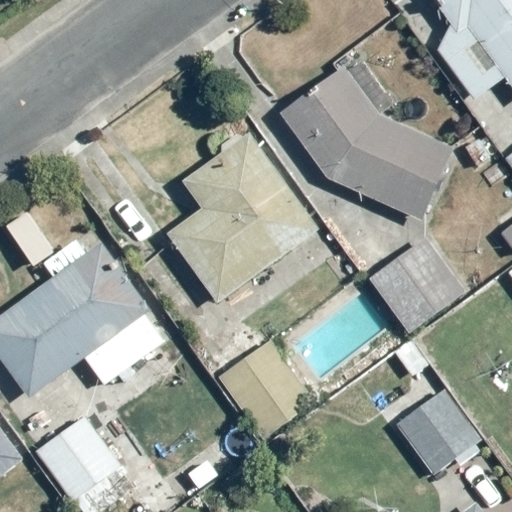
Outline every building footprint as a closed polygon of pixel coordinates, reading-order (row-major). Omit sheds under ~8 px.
[(511,0),(447,0),(462,25),(450,47),(487,99),(511,83),(511,0)] [(397,119),(362,70),(293,111),(338,179),(437,227),(469,146),(397,119)] [(157,212),(227,303),(332,231),(265,134),(157,212)] [(466,293),(426,237),(369,277),(410,333),(466,293)] [(180,340),(115,244),(0,326),(0,341),(40,404),(97,361),(115,386),(180,340)] [(313,401),(269,339),(218,374),(263,437),(313,401)] [(445,388),(396,423),(433,474),(481,439),(445,388)] [(0,489),(38,462),(0,411),(0,489)] [(121,468),(86,416),(34,450),(70,502),(121,468)]
